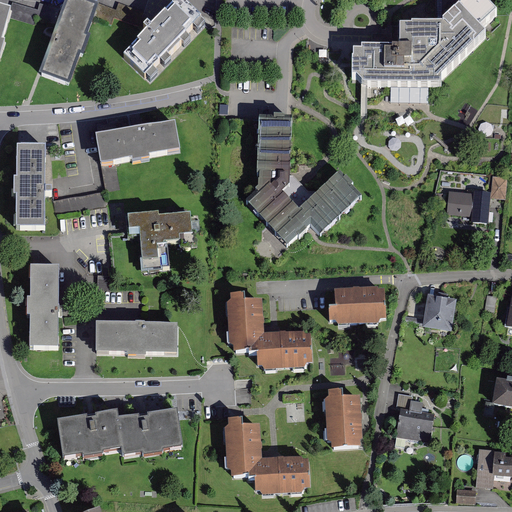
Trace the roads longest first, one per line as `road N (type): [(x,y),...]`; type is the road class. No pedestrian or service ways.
road 1 (residential): [(0,121),(184,98)]
road 2 (residential): [(16,392),(178,388)]
road 3 (unclassified): [(407,280),(378,429)]
road 4 (residential): [(273,282),(407,280)]
